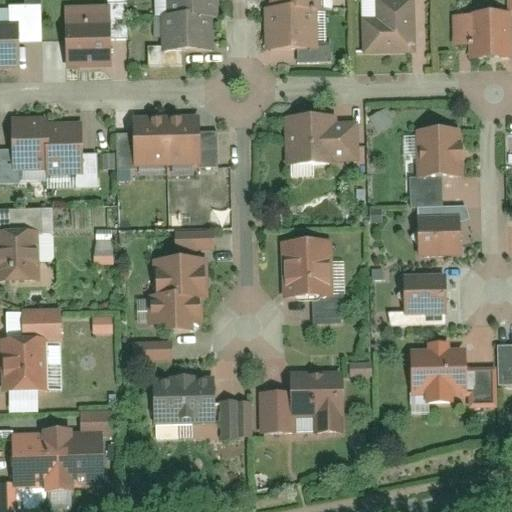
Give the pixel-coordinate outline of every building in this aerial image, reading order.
[(167,0),(168,21),(211,19),(216,19),(215,0),(167,0)] [(315,15),(317,15),(316,0),(263,0),(264,16),(315,15)] [(416,60),(415,1),(403,1),(375,2),(375,21),(360,21),(361,61),(416,60)] [(126,6),(109,6),(109,9),(109,43),(126,43),(126,6)] [(109,9),(63,8),(63,71),(108,72),(109,43),(109,9)] [(48,45),(48,9),(16,10),(17,26),(17,46),(48,45)] [(294,52),(316,51),(315,15),(264,16),(262,16),(263,52),(294,52)] [(511,65),(510,17),(470,18),(470,20),(470,50),(471,66),(511,65)] [(168,21),(163,21),(164,55),(183,55),(212,54),(211,19),(168,21)] [(470,20),(449,20),(450,51),(470,50),(470,20)] [(17,26),(0,26),(0,71),(18,71),(17,46),(17,26)] [(294,52),(294,66),(329,65),(329,51),(316,51),(294,52)] [(147,56),(148,69),(183,68),(183,55),(164,55),(147,56)] [(385,113),(367,121),(375,138),(393,130),(385,113)] [(198,119),(130,120),(130,138),(131,172),(198,171),(198,137),(198,119)] [(47,120),(8,121),(9,155),(9,174),(48,173),(47,125),(47,120)] [(356,126),(336,126),(336,121),(281,121),(282,170),(336,170),(336,167),(357,167),(356,126)] [(80,124),(47,125),(48,173),(48,178),(82,177),(81,157),(80,124)] [(458,134),(412,135),(414,183),(441,182),(459,182),(458,134)] [(216,172),(215,136),(198,137),(198,171),(198,173),(216,172)] [(130,138),(113,138),(114,173),(131,173),(131,172),(130,138)] [(9,155),(0,155),(0,187),(9,187),(9,174),(9,155)] [(96,191),(95,157),(81,157),(82,177),(82,191),(96,191)] [(414,183),(407,184),(408,212),(442,210),(441,182),(414,183)] [(457,221),(416,222),(416,262),(458,261),(457,221)] [(212,236),(176,237),(176,256),(212,256),(212,236)] [(36,237),(0,237),(0,287),(37,287),(36,237)] [(328,242),(284,243),(285,299),(329,298),(328,242)] [(93,256),(93,270),(112,270),(112,257),(93,256)] [(200,298),(208,297),(207,261),(157,262),(158,299),(200,298)] [(443,279),(403,280),(403,321),(444,320),(443,279)] [(154,332),(200,331),(200,298),(158,299),(153,299),(154,332)] [(58,313),(18,314),(19,346),(45,346),(59,345),(58,313)] [(111,320),(90,320),(90,338),(111,338),(111,320)] [(0,395),(46,395),(45,346),(19,346),(0,346),(0,395)] [(170,346),(141,347),(141,366),(171,366),(170,346)] [(511,350),(495,351),(495,390),(511,389),(511,350)] [(462,354),(408,356),(410,402),(464,400),(463,375),(462,354)] [(345,368),(346,381),(370,380),(369,367),(345,368)] [(492,374),(463,375),(464,400),(464,412),(494,411),(492,374)] [(289,423),(311,423),(311,439),(340,439),(340,422),(342,422),(341,376),(289,377),(289,398),(289,423)] [(152,382),(152,429),(211,429),(211,382),(152,382)] [(289,398),(256,398),(256,439),(289,439),(289,423),(289,398)] [(235,406),(218,407),(218,446),(235,446),(235,442),(235,409),(235,406)] [(250,409),(235,409),(235,442),(250,441),(250,409)] [(114,414),(78,414),(79,437),(100,437),(114,437),(114,414)] [(79,437),(8,438),(9,495),(41,495),(41,501),(70,501),(70,493),(101,493),(100,437),(79,437)]
